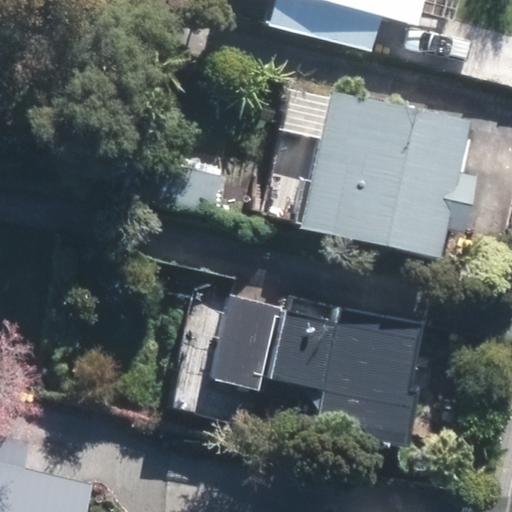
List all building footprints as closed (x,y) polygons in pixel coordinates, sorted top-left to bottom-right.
[(418,23),(424,0),(272,0),(268,16),(375,43),(383,14),(418,23)] [(463,168),(473,120),(301,85),(293,125),(319,131),(300,222),(446,251),(453,218),(470,222),(480,172),(463,168)] [(220,204),(226,175),(164,163),(158,191),(220,204)] [(277,312),(230,302),(214,376),(260,387),(277,312)] [(335,318),(284,306),(267,377),(318,390),(335,318)] [(216,315),(184,308),(163,409),(195,416),(216,315)] [(384,316),(343,316),(343,320),(319,419),(408,440),(420,388),(406,384),(421,321),(383,321),(384,316)] [(260,393),(217,381),(209,413),(251,424),(260,393)] [(82,511),(90,473),(0,454),(0,511),(82,511)]
